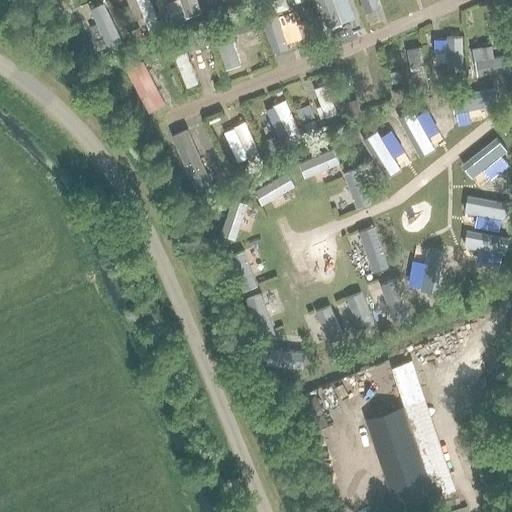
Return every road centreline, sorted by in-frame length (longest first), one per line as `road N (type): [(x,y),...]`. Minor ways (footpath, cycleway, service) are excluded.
road 1 (unclassified): [(0,62),(96,145),(145,218),(268,511)]
road 2 (unknown): [(481,0),(159,116)]
road 3 (unknown): [(511,124),(460,147),(375,207),(291,239)]
